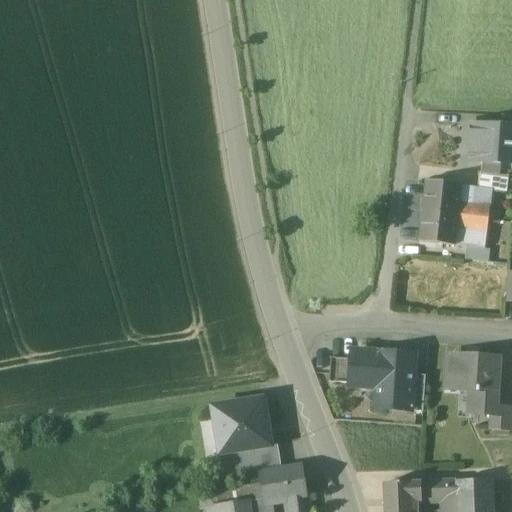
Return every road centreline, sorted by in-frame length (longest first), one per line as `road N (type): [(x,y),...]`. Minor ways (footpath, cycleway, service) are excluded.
road 1 (residential): [(279,329),(252,237),(214,0)]
road 2 (residential): [(378,323),(407,105)]
road 3 (residential): [(348,511),(279,329)]
road 4 (residential): [(378,323),(511,332)]
